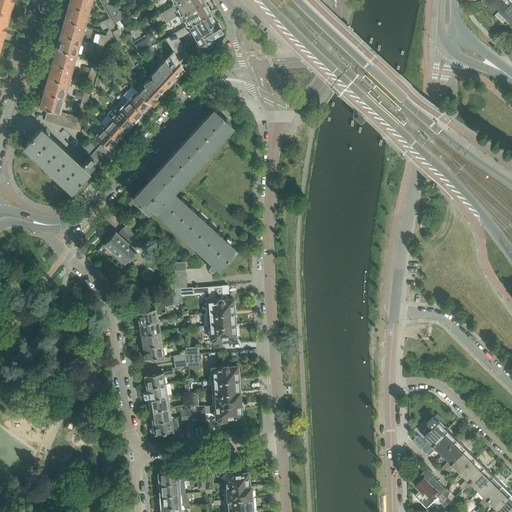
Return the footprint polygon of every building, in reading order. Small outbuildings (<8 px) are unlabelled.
[(0,0),(0,11),(9,14),(13,0),(0,0)] [(68,6),(64,19),(84,25),(90,0),(69,0),(69,3),(68,6)] [(179,0),(174,4),(160,12),(167,23),(175,18),(203,1),(203,0),(179,0)] [(511,0),(487,0),(490,2),(488,4),(495,11),(496,10),(505,18),(508,14),(511,17),(511,0)] [(203,1),(175,18),(177,23),(178,23),(182,29),(187,26),(210,12),(209,12),(210,10),(208,6),(206,6),(206,5),(204,6),(202,2),(204,2),(203,1)] [(106,3),(105,6),(115,23),(118,21),(115,16),(118,10),(118,7),(106,3)] [(118,10),(115,16),(118,21),(127,15),(128,13),(118,10)] [(0,43),(1,44),(5,30),(6,27),(9,14),(0,11),(0,43)] [(175,33),(166,39),(173,50),(182,65),(190,61),(191,60),(185,49),(178,37),(189,31),(188,31),(191,29),(201,45),(205,46),(210,44),(211,39),(210,38),(221,31),(220,30),(221,28),(218,23),(216,23),(210,12),(187,26),(182,29),(175,33)] [(129,15),(122,20),(124,25),(132,20),(129,15)] [(109,17),(104,21),(109,30),(115,27),(109,17)] [(60,34),(56,48),(76,54),(84,25),(64,19),(60,32),(60,34)] [(118,29),(112,32),(118,41),(123,38),(118,29)] [(100,34),(94,54),(101,56),(107,36),(100,34)] [(145,39),(137,44),(141,52),(149,47),(145,39)] [(368,45),(352,115),(360,122),(363,121),(378,54),(368,45)] [(51,64),(47,77),(68,83),(76,54),(56,48),(52,61),(51,64)] [(173,50),(165,59),(175,77),(177,77),(180,73),(180,72),(183,68),(182,65),(173,50)] [(165,59),(158,68),(168,85),(169,85),(170,85),(173,82),(172,82),(172,80),(175,77),(165,59)] [(92,63),(89,73),(95,74),(98,65),(92,63)] [(158,68),(150,76),(151,79),(160,94),(160,93),(162,93),(162,94),(165,90),(165,88),(168,85),(158,68)] [(89,73),(86,84),(92,85),(95,74),(89,73)] [(43,92),(39,106),(48,109),(59,112),(68,83),(47,77),(44,90),(43,92)] [(145,82),(137,91),(138,93),(150,104),(151,103),(153,105),(158,100),(155,98),(160,94),(151,79),(145,82)] [(131,86),(123,95),(124,97),(142,113),(146,108),(146,109),(150,105),(150,104),(138,93),(137,91),(131,86)] [(76,91),(75,98),(81,100),(83,93),(76,91)] [(84,92),(81,102),(87,104),(90,94),(84,92)] [(124,97),(116,106),(133,122),(138,117),(138,118),(142,114),(142,113),(124,97)] [(73,102),(71,108),(78,110),(80,103),(73,102)] [(81,102),(78,112),(84,114),(87,104),(81,102)] [(115,105),(107,114),(125,131),(127,128),(128,128),(129,127),(130,126),(130,127),(134,123),(133,122),(116,106),(115,105)] [(48,109),(46,114),(58,118),(59,112),(48,109)] [(149,179),(131,200),(145,212),(151,205),(154,208),(156,206),(214,259),(211,263),(208,266),(212,270),(216,265),(219,267),(230,256),(231,256),(235,252),(234,251),(235,250),(230,244),(227,240),(226,241),(220,236),(221,235),(217,232),(217,233),(211,228),(212,227),(208,223),(207,224),(202,219),(203,219),(199,215),(198,216),(193,211),(194,210),(190,207),(189,208),(184,203),(185,202),(181,199),(180,199),(175,194),(172,190),(173,189),(174,190),(177,186),(176,186),(181,180),(182,181),(185,177),(184,176),(189,171),(190,172),(194,168),(193,167),(198,162),(198,163),(202,159),(201,158),(206,153),(207,154),(210,150),(209,149),(214,144),(215,144),(219,141),(218,140),(223,134),(223,135),(227,132),(226,131),(231,125),(229,123),(230,122),(226,118),(225,119),(214,109),(207,116),(155,173),(152,176),(149,179)] [(58,118),(56,124),(62,126),(65,114),(59,112),(58,118)] [(46,114),(44,120),(56,124),(58,118),(46,114)] [(65,114),(62,126),(67,127),(71,115),(65,114)] [(107,114),(103,118),(107,123),(103,128),(117,140),(121,136),(122,136),(126,132),(125,131),(107,114)] [(71,115),(67,127),(73,129),(77,117),(71,115)] [(77,117),(73,129),(79,130),(82,119),(77,117)] [(83,127),(81,131),(89,138),(92,135),(83,127)] [(30,138),(23,146),(72,190),(88,172),(87,171),(94,164),(95,164),(103,155),(106,152),(108,149),(102,143),(86,160),(85,158),(83,160),(84,161),(81,165),(46,133),(45,132),(40,128),(30,138)] [(103,128),(95,137),(102,143),(108,149),(109,149),(113,145),(114,145),(117,141),(117,140),(103,128)] [(88,141),(83,147),(89,153),(94,147),(88,141)] [(110,237),(104,243),(106,245),(105,246),(111,252),(112,250),(125,262),(136,250),(134,248),(139,243),(139,244),(143,239),(127,223),(126,224),(123,228),(122,228),(118,233),(115,231),(113,234),(110,237)] [(144,232),(134,224),(132,227),(141,236),(144,232)] [(185,261),(173,262),(173,271),(185,270),(186,270),(185,261)] [(186,287),(180,288),(181,295),(192,293),(198,293),(207,301),(208,314),(218,313),(219,311),(223,311),(224,313),(235,312),(234,299),(232,300),(232,298),(226,299),(226,298),(226,295),(228,292),(228,291),(227,285),(192,288),(192,287),(186,287)] [(176,296),(167,297),(167,299),(168,302),(169,304),(181,302),(181,295),(176,295),(176,296)] [(156,308),(137,311),(138,317),(137,317),(138,323),(139,323),(139,324),(144,323),(145,322),(158,320),(157,313),(166,311),(164,303),(155,304),(156,308)] [(218,313),(208,314),(209,326),(220,325),(221,324),(224,323),(225,325),(236,324),(236,315),(233,315),(233,312),(235,312),(224,313),(223,311),(219,311),(218,313)] [(144,323),(139,324),(140,329),(139,329),(140,334),(141,334),(141,336),(146,335),(147,334),(160,331),(158,320),(145,322),(144,323)] [(209,326),(204,326),(204,330),(204,331),(209,331),(210,339),(212,338),(213,340),(220,340),(220,338),(235,336),(235,335),(237,335),(237,327),(234,327),(234,324),(236,324),(225,325),(224,323),(221,324),(220,325),(209,326)] [(142,340),(141,340),(142,346),(143,346),(143,347),(148,346),(149,345),(161,343),(160,331),(147,334),(146,335),(141,336),(142,340)] [(148,346),(143,347),(145,359),(149,358),(149,360),(155,359),(155,357),(163,355),(161,343),(149,345),(148,346)] [(186,353),(174,355),(175,361),(186,359),(186,355),(186,353)] [(222,367),(212,367),(213,381),(223,380),(224,379),(228,378),(229,380),(238,379),(240,379),(239,367),(237,367),(237,365),(231,366),(231,365),(227,366),(226,365),(223,365),(222,367)] [(172,370),(144,375),(145,381),(144,381),(145,387),(146,386),(146,388),(151,387),(153,385),(165,383),(164,376),(173,374),(172,370)] [(213,381),(208,381),(208,385),(213,385),(214,393),(223,393),(224,391),(228,391),(229,392),(239,392),(241,391),(240,382),(238,382),(238,379),(229,380),(228,378),(224,379),(223,380),(213,381)] [(147,392),(146,392),(147,398),(148,398),(148,399),(153,398),(155,397),(167,395),(165,383),(153,385),(151,387),(146,388),(147,392)] [(223,393),(214,393),(215,406),(224,405),(225,403),(229,403),(230,404),(242,403),(241,394),(239,394),(239,392),(229,392),(228,391),(224,391),(223,393)] [(197,393),(190,394),(191,405),(197,405),(198,405),(198,402),(197,397),(197,393)] [(153,398),(148,399),(149,404),(148,404),(149,410),(150,410),(150,411),(156,410),(157,409),(169,406),(167,395),(155,397),(153,398)] [(215,406),(197,407),(198,419),(198,420),(205,419),(205,413),(215,412),(216,418),(218,418),(218,420),(225,420),(225,418),(241,416),(240,415),(242,415),(242,407),(240,407),(240,404),(242,404),(242,403),(230,404),(229,403),(225,403),(224,405),(215,406)] [(156,410),(150,411),(151,416),(150,416),(151,422),(152,421),(153,424),(157,423),(159,421),(171,419),(169,406),(157,409),(156,410)] [(430,441),(423,448),(427,452),(448,430),(434,416),(427,422),(432,427),(431,428),(431,429),(425,435),(430,441)] [(157,423),(153,424),(154,434),(156,434),(158,433),(158,435),(163,434),(163,432),(171,431),(173,431),(171,419),(159,421),(157,423)] [(448,430),(427,452),(429,455),(434,450),(433,449),(436,447),(443,454),(458,439),(448,430)] [(417,437),(413,440),(419,446),(422,443),(417,437)] [(447,462),(442,468),(445,470),(467,448),(458,439),(443,454),(450,461),(448,463),(447,462)] [(467,448),(445,470),(447,473),(453,468),(454,468),(456,466),(461,472),(476,457),(467,448)] [(466,481),(460,486),(463,488),(485,466),(476,457),(461,472),(468,479),(466,481)] [(485,466),(463,488),(466,491),(471,486),(473,484),(479,490),(494,476),(485,466)] [(225,482),(213,483),(214,488),(226,487),(250,485),(250,484),(250,481),(249,473),(247,473),(247,472),(234,473),(234,471),(228,471),(228,467),(216,468),(217,475),(225,474),(225,482)] [(160,471),(158,471),(158,477),(158,482),(159,482),(159,484),(165,484),(165,483),(185,482),(187,481),(186,469),(177,469),(175,469),(175,470),(160,471)] [(199,476),(198,476),(198,481),(199,488),(200,488),(206,488),(207,488),(206,475),(205,475),(203,475),(199,476)] [(206,475),(207,488),(206,488),(206,489),(212,488),(214,488),(213,483),(213,475),(211,475),(206,475)] [(420,490),(415,495),(427,508),(428,507),(438,497),(441,493),(446,489),(433,476),(429,481),(424,476),(420,481),(420,480),(418,481),(416,483),(416,484),(415,485),(420,490)] [(484,499),(479,504),(481,507),(503,485),(494,476),(479,490),(486,496),(484,499)] [(159,488),(159,494),(160,494),(160,496),(166,495),(179,494),(185,493),(185,482),(165,483),(165,484),(159,484),(159,488)] [(250,485),(226,487),(227,499),(236,498),(237,497),(240,497),(241,498),(253,497),(253,488),(252,486),(252,485),(250,485)] [(511,493),(503,485),(481,507),(484,509),(489,504),(488,503),(490,501),(498,508),(511,493)] [(160,500),(160,506),(161,506),(161,508),(166,507),(167,506),(184,505),(189,504),(189,498),(191,498),(191,493),(185,493),(179,494),(166,495),(160,496),(160,500)] [(442,493),(438,497),(443,502),(444,500),(446,498),(442,493)] [(511,511),(511,493),(498,508),(501,511),(511,511)] [(227,499),(213,500),(213,505),(227,504),(228,511),(237,511),(238,510),(241,509),(242,510),(254,509),(254,501),(253,498),(253,497),(241,498),(240,497),(237,497),(236,498),(227,499)] [(454,498),(449,504),(454,509),(460,503),(454,498)]
